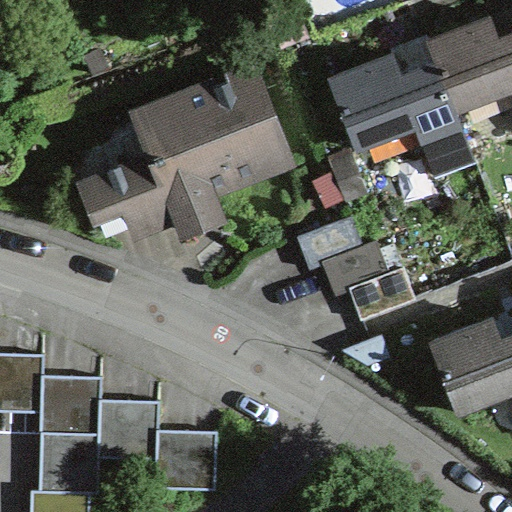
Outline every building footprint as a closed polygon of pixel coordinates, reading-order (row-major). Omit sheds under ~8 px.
[(295,2),(274,11),(287,41),(307,33),(295,2)] [(492,15),(430,40),(440,62),(459,112),(511,91),(511,34),(499,39),(491,19),(493,18),(492,15)] [(396,53),(332,77),(360,151),(417,129),(434,176),(440,174),(439,170),(475,157),(459,112),(440,62),(401,77),(394,58),(397,56),(396,53)] [(288,153),(254,68),(140,112),(156,152),(83,181),(96,213),(110,208),(119,230),(211,194),(207,185),(288,153)] [(322,261),(365,243),(353,215),(298,237),(310,266),(322,261)] [(334,292),(349,286),(390,270),(377,238),(365,243),(322,261),(334,292)] [(349,286),(362,317),(415,295),(403,265),(390,270),(349,286)] [(496,314),(432,340),(461,413),(511,393),(511,335),(502,339),(495,320),(498,319),(496,314)] [(45,352),(0,350),(0,408),(43,410),(45,371),(45,352)] [(103,374),(45,371),(43,410),(42,432),(100,435),(102,397),(103,374)] [(161,399),(102,397),(100,435),(99,453),(160,455),(160,427),(161,399)] [(219,429),(160,427),(160,455),(158,485),(218,486),(219,429)] [(100,435),(42,432),(40,489),(91,490),(98,491),(99,453),(100,435)] [(40,489),(32,488),(31,511),(90,511),(91,490),(40,489)]
